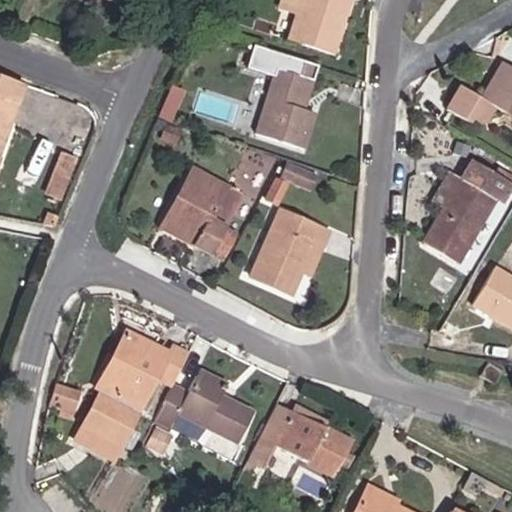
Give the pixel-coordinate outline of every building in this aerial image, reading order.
[(331,55),(348,0),(281,0),(278,10),(295,15),(287,41),(331,55)] [(218,33),(228,10),(208,3),(199,24),(218,33)] [(312,82),(317,66),(249,44),(242,67),(269,75),(250,133),(302,150),(314,114),(303,110),(297,108),(306,80),(312,82)] [(511,69),(502,63),(480,99),(459,87),(445,111),(466,123),(469,120),(475,124),(484,122),(492,107),(507,116),(511,107),(511,69)] [(303,110),(312,82),(306,80),(297,108),(303,110)] [(0,148),(16,103),(0,97),(0,148)] [(175,116),(178,107),(165,103),(162,112),(175,116)] [(175,145),(181,131),(164,125),(159,138),(175,145)] [(66,179),(75,159),(61,154),(53,174),(66,179)] [(455,265),(494,201),(499,204),(511,185),(471,161),(460,179),(441,210),(421,244),(455,265)] [(286,163),(280,177),(308,188),(314,175),(286,163)] [(207,254),(222,226),(239,195),(192,169),(175,199),(180,202),(164,231),(207,254)] [(441,210),(460,179),(447,171),(428,202),(441,210)] [(276,205),(286,185),(275,180),(265,200),(276,205)] [(164,231),(180,202),(175,199),(159,228),(164,231)] [(299,272),(312,244),(320,248),(327,232),(278,210),(248,277),(289,296),(299,272)] [(53,228),(57,217),(46,213),(41,224),(53,228)] [(220,261),(235,233),(222,226),(207,254),(220,261)] [(308,276),(320,248),(312,244),(299,272),(308,276)] [(511,279),(492,268),(470,305),(511,330),(511,279)] [(167,354),(124,332),(112,355),(117,358),(101,389),(75,439),(112,459),(155,378),(171,386),(187,354),(171,346),(167,354)] [(101,389),(117,358),(112,355),(96,386),(101,389)] [(493,385),(501,372),(486,363),(479,376),(493,385)] [(227,385),(198,371),(196,376),(224,390),(227,385)] [(237,444),(253,413),(221,396),(224,390),(196,376),(187,393),(171,386),(152,423),(169,431),(178,414),(237,444)] [(58,382),(51,405),(77,413),(84,390),(58,382)] [(333,477),(351,443),(324,429),(290,412),(276,405),(259,439),(275,447),(333,477)] [(327,424),(293,406),(290,412),(324,429),(327,424)] [(264,470),(275,447),(259,439),(243,472),(250,475),(254,465),(264,470)] [(404,511),(365,492),(355,511),(404,511)]
